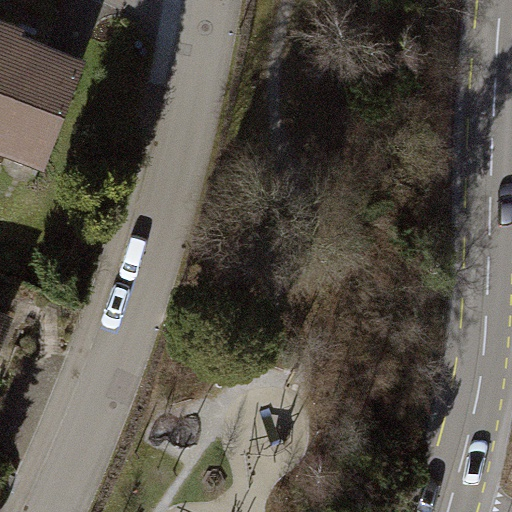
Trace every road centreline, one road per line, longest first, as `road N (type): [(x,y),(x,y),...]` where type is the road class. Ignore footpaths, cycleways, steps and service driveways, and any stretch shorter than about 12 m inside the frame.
road 1 (residential): [(50,511),(126,345),(170,217),(215,8)]
road 2 (tertiary): [(449,511),(483,371),(503,0)]
